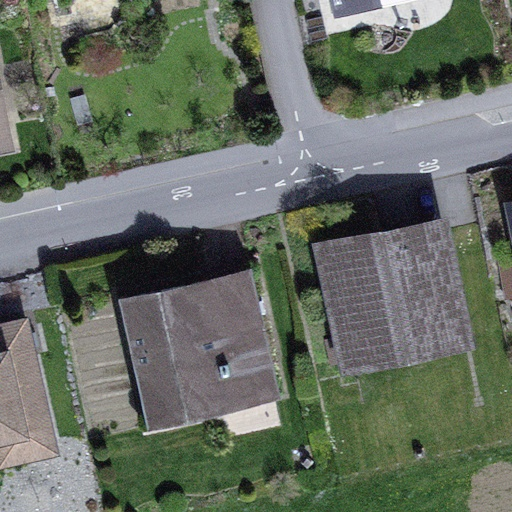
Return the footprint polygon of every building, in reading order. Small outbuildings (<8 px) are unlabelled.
[(332,0),(336,15),(403,0),(332,0)] [(417,340),(458,331),(438,233),(331,255),(349,341),(414,327),(417,340)] [(511,256),(499,259),(508,298),(511,297),(511,256)] [(153,422),(275,395),(248,273),(126,299),(153,422)] [(0,444),(4,461),(52,450),(24,323),(0,328),(0,444)] [(353,357),(417,343),(417,340),(414,327),(349,341),(353,357)]
